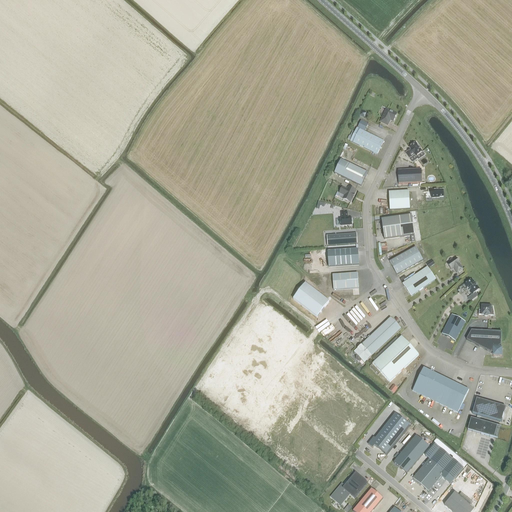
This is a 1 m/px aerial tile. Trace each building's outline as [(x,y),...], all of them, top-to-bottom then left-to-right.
[(397,114),(386,108),(379,122),(388,127),(390,121),(393,122),(396,115),(397,115),(397,114)] [(357,128),(365,131),(368,124),(361,121),(357,128)] [(357,128),(350,142),(377,155),(384,141),(357,128)] [(418,146),(416,142),(409,148),(410,149),(405,153),(409,159),(414,155),(416,157),(423,152),(420,149),(421,148),(419,146),(418,146)] [(341,160),(334,174),(361,187),(368,173),(341,160)] [(421,170),(398,171),(399,184),(422,183),(421,170)] [(342,187),(339,193),(344,196),(343,199),(350,203),(352,199),(355,195),(354,195),(356,191),(348,187),(347,190),(342,187)] [(437,190),(430,192),(432,200),(440,198),(439,198),(443,197),(442,190),(438,191),(437,190)] [(409,192),(389,193),(390,211),(410,210),(409,192)] [(351,218),(348,218),(347,212),(341,213),(341,219),(340,219),(341,225),(341,226),(352,225),(351,218)] [(384,240),(415,236),(412,215),(381,220),(384,240)] [(327,236),(327,246),(357,244),(357,234),(327,236)] [(423,261),(416,248),(389,262),(397,275),(423,261)] [(359,265),(358,250),(328,252),(329,267),(359,265)] [(451,259),(450,260),(449,261),(450,262),(447,264),(451,270),(454,268),(457,273),(463,269),(459,265),(460,264),(456,258),(453,260),(452,259),(451,259)] [(427,267),(402,284),(411,297),(436,280),(427,267)] [(334,290),(359,289),(358,273),(332,275),(334,290)] [(479,290),(472,280),(465,285),(472,295),(468,298),(471,301),(478,296),(475,293),(479,290)] [(329,302),(305,284),(293,299),(317,318),(329,302)] [(491,306),(481,306),(481,310),(478,310),(478,315),(480,315),(480,316),(483,316),(483,317),(488,317),(488,316),(491,317),(491,315),(493,316),(492,307),(491,307),(491,306)] [(354,314),(364,321),(369,316),(358,308),(354,314)] [(442,335),(455,342),(465,322),(452,315),(442,335)] [(361,346),(372,357),(401,329),(390,318),(361,346)] [(501,333),(471,331),(466,340),(492,354),(493,354),(493,356),(501,356),(502,348),(501,348),(501,332),(501,333)] [(419,355),(402,337),(372,364),(389,383),(419,355)] [(364,364),(372,357),(361,346),(354,353),(357,356),(356,357),(356,359),(358,361),(360,361),(361,360),(364,364)] [(321,350),(293,383),(310,397),(338,364),(321,350)] [(430,389),(437,375),(423,368),(417,382),(421,384),(426,386),(430,389)] [(435,391),(439,393),(442,394),(448,380),(437,375),(430,389),(435,391)] [(326,407),(337,416),(362,387),(350,378),(326,407)] [(442,394),(444,395),(448,397),(453,400),(460,386),(448,380),(442,394)] [(236,416),(249,401),(226,382),(213,397),(236,416)] [(417,393),(421,384),(417,382),(412,391),(417,393)] [(422,395),(426,386),(421,384),(417,393),(422,395)] [(426,398),(430,389),(426,386),(422,395),(426,398)] [(462,404),(469,390),(460,386),(453,400),(457,402),(462,404)] [(431,400),(435,391),(430,389),(426,398),(431,400)] [(365,390),(341,420),(352,428),(350,431),(355,434),(361,427),(359,426),(379,401),(365,390)] [(435,402),(439,393),(435,391),(431,400),(435,402)] [(444,395),(442,394),(439,393),(435,402),(439,404),(444,395)] [(444,406),(448,397),(444,395),(439,404),(444,406)] [(448,409),(453,400),(448,397),(444,406),(448,409)] [(476,399),(472,414),(501,422),(506,407),(476,399)] [(453,411),(457,402),(453,400),(448,409),(453,411)] [(458,413),(462,404),(457,402),(453,411),(458,413)] [(374,439),(368,446),(372,450),(373,449),(384,459),(408,428),(395,416),(375,441),(374,439)] [(494,438),(497,426),(471,419),(468,430),(494,438)] [(429,447),(416,436),(393,463),(407,474),(429,447)] [(429,460),(413,479),(428,492),(441,477),(450,484),(464,468),(435,445),(425,457),(429,460)] [(318,490),(344,459),(329,447),(303,478),(318,490)] [(368,483),(355,473),(343,488),(340,486),(331,497),(340,505),(350,494),(355,499),(368,483)] [(353,511),(371,511),(383,498),(371,489),(353,511)] [(468,511),(474,506),(471,503),(472,502),(456,489),(443,504),(451,511),(468,511)]
